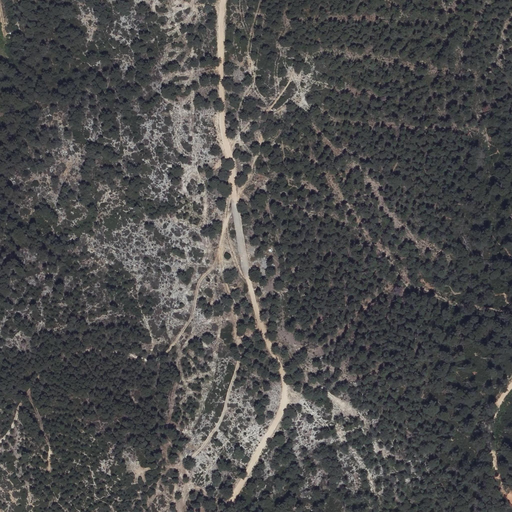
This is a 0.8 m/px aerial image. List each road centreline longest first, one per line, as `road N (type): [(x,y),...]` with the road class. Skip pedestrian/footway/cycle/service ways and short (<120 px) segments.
road 1 (track): [(230,511),(285,402),(285,387),(252,310),(235,205),(223,125),(224,0)]
road 2 (track): [(227,151),(254,83),(249,42),(261,0)]
